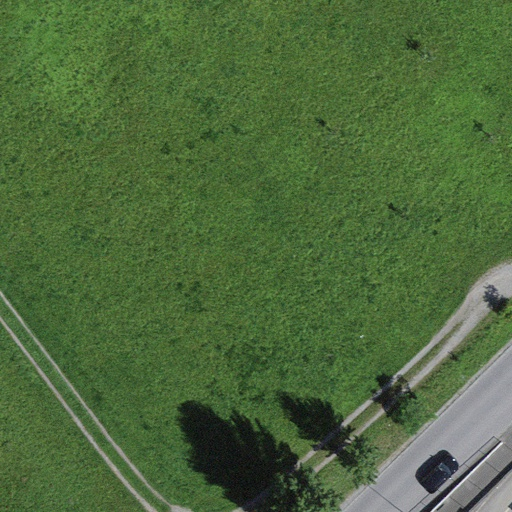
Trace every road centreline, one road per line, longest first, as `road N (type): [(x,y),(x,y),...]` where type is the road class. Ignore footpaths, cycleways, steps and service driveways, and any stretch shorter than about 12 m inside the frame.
road 1 (track): [(278,511),(511,291)]
road 2 (track): [(0,283),(175,511)]
road 3 (residential): [(397,511),(511,397)]
